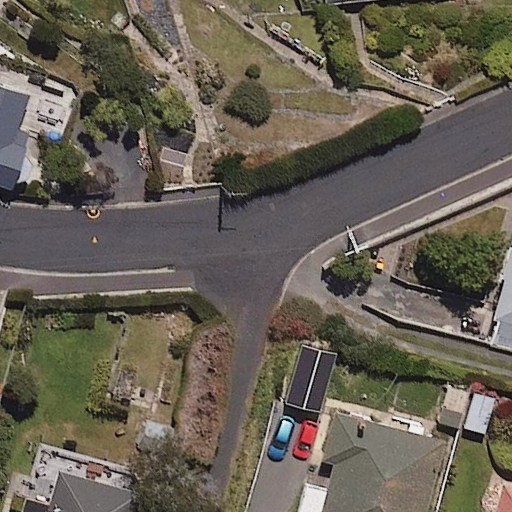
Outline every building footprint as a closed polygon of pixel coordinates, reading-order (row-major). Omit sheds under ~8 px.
[(19,127),(30,93),(0,83),(0,184),(12,188),(30,130),(19,127)] [(511,255),(490,341),(511,346),(511,255)] [(328,354),(296,345),(280,403),(312,412),(328,354)] [(425,511),(444,444),(334,414),(321,460),(336,464),(327,494),(305,488),(298,511),(425,511)] [(134,511),(138,498),(37,469),(24,511),(134,511)] [(511,511),(511,482),(500,479),(492,511),(511,511)]
